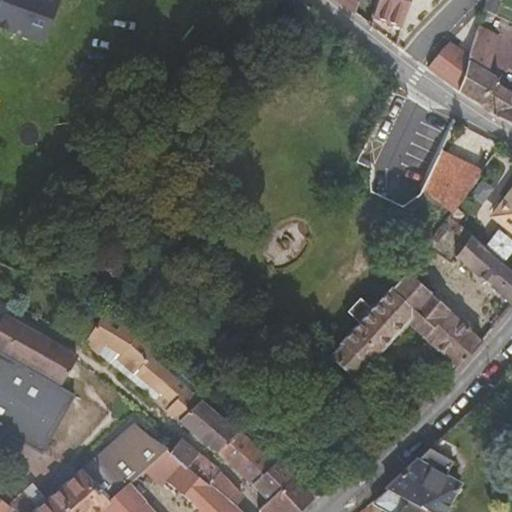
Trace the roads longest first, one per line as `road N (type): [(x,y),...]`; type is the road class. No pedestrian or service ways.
road 1 (secondary): [(511,327),(332,511)]
road 2 (residential): [(405,68),(511,131)]
